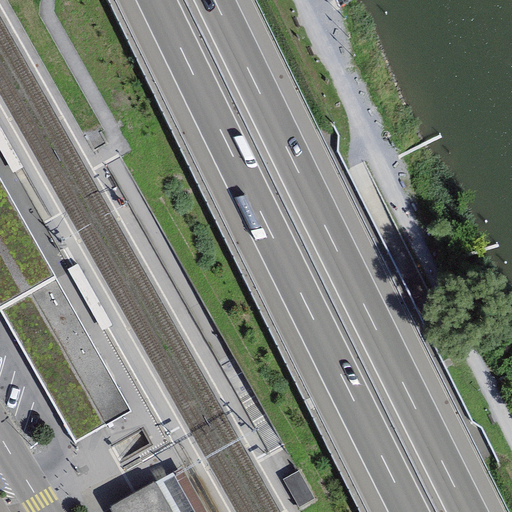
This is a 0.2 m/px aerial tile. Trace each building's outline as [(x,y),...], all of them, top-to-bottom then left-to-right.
[(0,127),(0,154),(13,177),(25,171),(0,127)] [(0,184),(0,314),(31,298),(55,283),(0,184)] [(79,266),(67,273),(102,335),(106,333),(114,328),(79,266)] [(31,298),(83,393),(109,378),(55,283),(31,298)] [(111,428),(132,416),(109,378),(83,393),(31,298),(0,314),(0,315),(75,449),(111,428)] [(315,502),(299,475),(284,483),(300,511),(315,502)] [(166,511),(153,490),(113,511),(166,511)]
